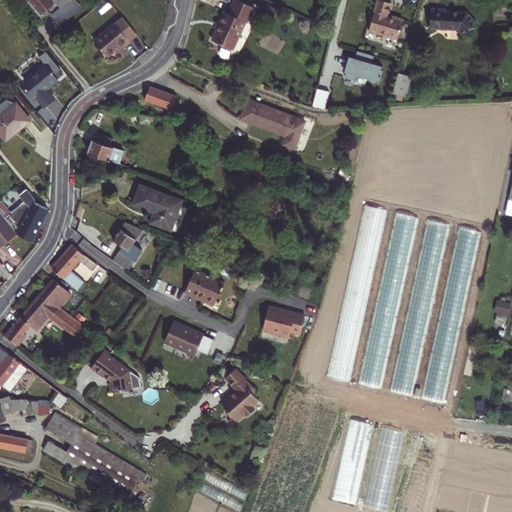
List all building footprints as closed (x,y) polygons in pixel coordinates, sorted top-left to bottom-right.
[(28,2),(42,18),(48,13),(45,9),(48,7),(51,11),(57,5),(59,7),(61,10),(72,0),(29,0),(30,0),(28,2)] [(72,0),(61,10),(59,7),(50,16),(59,26),(82,7),(75,0),(72,0)] [(253,7),(238,0),(234,0),(229,13),(225,12),(212,40),(223,45),(219,52),(220,55),(221,57),(223,58),(226,58),(228,56),(232,49),(245,22),(246,23),(253,7)] [(391,3),(381,0),(377,0),(369,31),(397,39),(403,20),(388,15),(391,3)] [(466,13),(446,12),(446,9),(431,8),(430,28),(458,29),(464,36),(477,24),(466,13)] [(129,41),(137,34),(123,17),(95,40),(108,56),(115,51),(122,44),(125,47),(130,42),(129,41)] [(63,25),(66,29),(72,24),(69,20),(63,25)] [(122,44),(115,51),(117,53),(125,47),(122,44)] [(375,61),(377,54),(360,49),(358,56),(352,55),(347,75),(359,78),(360,74),(383,80),(387,64),(375,61)] [(45,89),(57,79),(45,64),(25,81),(45,106),(53,99),(45,89)] [(411,76),(398,73),(392,94),(405,97),(411,76)] [(159,90),(150,86),(145,100),(154,103),(159,90)] [(329,92),(317,89),(313,105),(325,108),(329,92)] [(177,96),(159,90),(154,103),(172,109),(177,96)] [(312,124),(248,99),(241,119),(286,136),(286,137),(297,141),(298,139),(301,132),(308,134),(312,124)] [(0,133),(6,140),(30,120),(16,103),(5,100),(0,103),(0,133)] [(49,113),(63,107),(59,100),(46,106),(49,113)] [(153,116),(140,115),(140,124),(152,125),(153,116)] [(301,132),(298,139),(305,142),(308,134),(301,132)] [(110,145),(112,141),(98,135),(96,140),(93,139),(88,152),(119,163),(124,150),(110,145)] [(297,141),(286,137),(283,144),(294,149),(297,141)] [(182,200),(141,185),(134,204),(149,210),(150,207),(156,209),(155,212),(151,223),(171,230),(182,200)] [(48,209),(34,202),(35,200),(35,199),(26,189),(19,195),(24,202),(9,214),(6,217),(18,233),(32,241),(48,209)] [(9,214),(0,201),(0,209),(6,217),(9,214)] [(0,246),(18,233),(6,217),(0,209),(0,246)] [(143,229),(125,221),(113,240),(122,246),(113,260),(128,271),(142,250),(133,243),(143,229)] [(51,268),(63,278),(78,291),(85,283),(70,270),(79,260),(93,270),(97,265),(83,255),(72,244),(51,268)] [(224,282),(195,269),(185,292),(193,296),(194,292),(215,302),(224,282)] [(54,279),(21,317),(32,327),(36,330),(48,316),(51,317),(52,316),(76,335),(84,326),(72,317),(59,307),(71,293),(54,279)] [(215,302),(194,292),(193,296),(214,305),(215,302)] [(496,320),(508,322),(511,300),(499,299),(496,320)] [(268,308),(263,330),(278,334),(278,332),(290,335),(291,331),(300,334),(305,316),(288,311),(288,313),(268,308)] [(26,335),(32,327),(21,317),(15,325),(26,335)] [(173,321),(164,341),(195,354),(197,349),(207,354),(214,339),(173,321)] [(26,335),(15,325),(6,337),(17,345),(18,346),(26,335)] [(132,376),(131,375),(130,370),(109,355),(104,350),(91,368),(103,377),(104,375),(106,377),(108,377),(112,380),(109,385),(110,392),(132,389),(132,384),(133,382),(132,376)] [(218,352),(214,361),(220,364),(224,355),(218,352)] [(25,366),(21,363),(7,353),(0,362),(0,378),(6,383),(16,370),(19,373),(25,366)] [(253,393),(256,391),(236,368),(225,377),(236,389),(238,392),(232,397),(231,396),(229,396),(222,402),(228,408),(226,409),(227,410),(227,414),(232,419),(235,419),(236,420),(245,413),(247,416),(255,408),(253,406),(259,400),(253,393)] [(59,392),(53,401),(61,407),(67,398),(59,392)] [(49,413),(49,406),(37,406),(37,401),(28,401),(28,399),(10,399),(9,395),(0,398),(0,421),(6,420),(4,414),(27,407),(27,413),(49,413)] [(511,398),(502,397),(500,408),(511,410),(511,398)] [(55,412),(53,415),(79,430),(80,427),(55,412)] [(51,419),(77,434),(79,430),(53,415),(51,419)] [(65,463),(82,437),(77,434),(51,419),(46,428),(72,444),(67,451),(50,441),(44,451),(65,463)] [(0,433),(0,446),(25,452),(28,439),(0,433)] [(126,499),(142,472),(82,437),(65,463),(126,499)]
